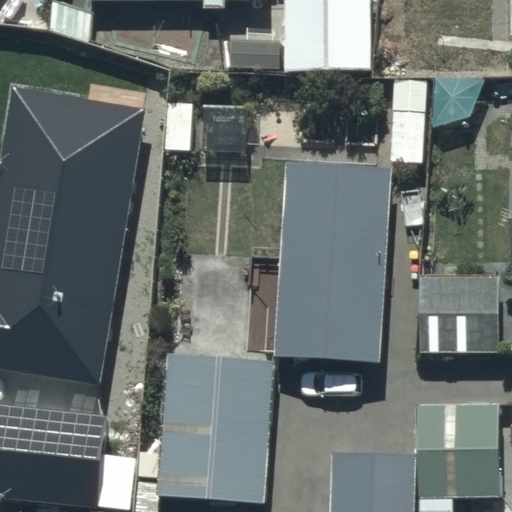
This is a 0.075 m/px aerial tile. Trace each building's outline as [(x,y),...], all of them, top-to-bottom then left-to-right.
[(375,0),(291,0),(293,69),(377,67),(375,0)] [(147,107),(11,84),(0,147),(0,365),(101,383),(147,107)] [(395,165),(292,160),(282,355),(386,360),(395,165)] [(505,275),(427,274),(426,352),(504,353),(505,275)] [(281,357),(172,350),(163,494),(272,501),(281,357)] [(109,415),(0,403),(0,496),(98,508),(109,415)] [(507,407),(425,407),(425,511),(457,511),(458,496),(507,496),(507,407)] [(418,511),(420,451),(336,449),(334,511),(418,511)]
